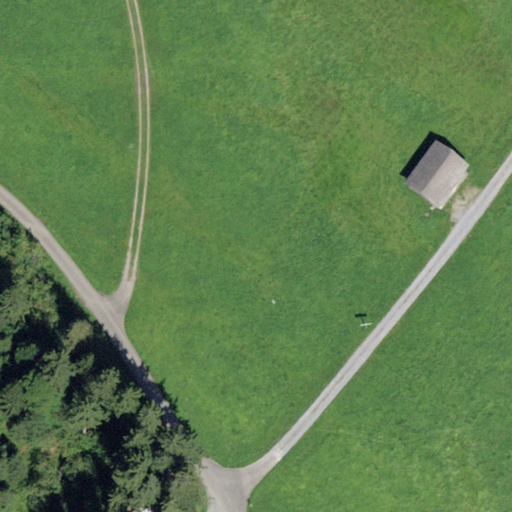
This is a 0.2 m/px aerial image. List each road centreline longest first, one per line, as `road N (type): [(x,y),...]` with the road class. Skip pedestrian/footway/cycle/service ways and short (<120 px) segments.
road 1 (track): [(226,505),(350,371),(511,165)]
road 2 (track): [(226,505),(67,263),(0,195)]
